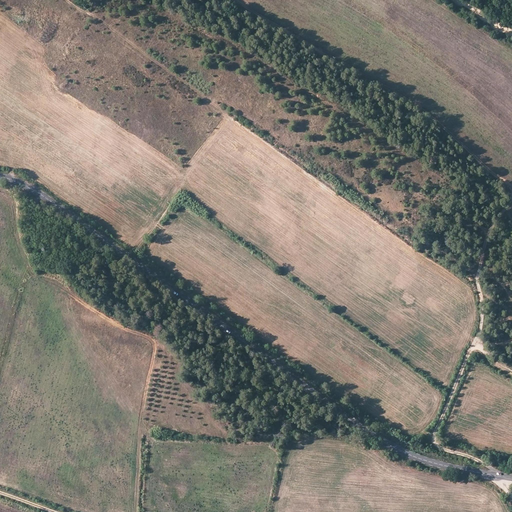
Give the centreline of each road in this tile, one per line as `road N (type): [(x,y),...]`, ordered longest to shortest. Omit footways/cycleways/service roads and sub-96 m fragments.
road 1 (tertiary): [(0,176),(41,189),(79,214),(392,444),(418,458),(497,475)]
road 2 (track): [(511,189),(421,109),(233,0)]
road 3 (track): [(497,475),(435,445),(433,436),(474,347),(482,261),(511,194)]
